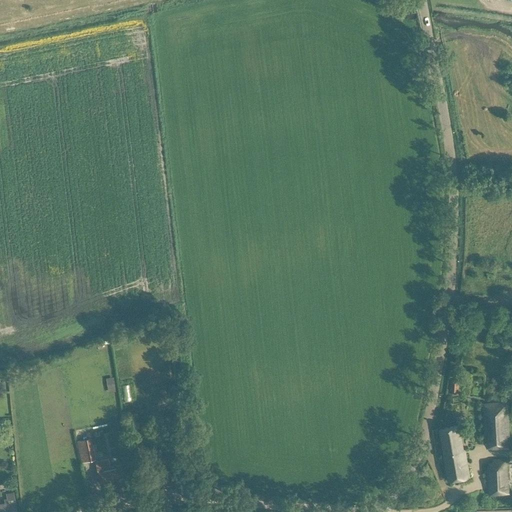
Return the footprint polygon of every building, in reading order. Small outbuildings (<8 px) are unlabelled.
[(508,403),(484,403),(484,408),(485,408),(485,444),(487,448),(492,448),(492,451),(511,450),(511,443),(510,443),(508,408),(509,408),(508,403)] [(122,425),(115,427),(119,448),(126,447),(122,425)] [(460,425),(440,429),(444,453),(443,453),(448,480),(470,477),(466,448),(464,448),(460,425)] [(78,440),(82,462),(96,459),(92,437),(78,440)] [(142,442),(130,443),(132,453),(143,451),(142,442)] [(152,461),(152,472),(176,473),(177,460),(171,460),(171,456),(155,456),(155,461),(152,461)] [(96,461),(101,483),(131,476),(128,463),(111,466),(109,458),(96,461)] [(490,494),(509,493),(507,460),(494,460),(494,462),(488,463),(490,494)] [(5,502),(0,503),(0,511),(17,511),(15,500),(5,502)]
